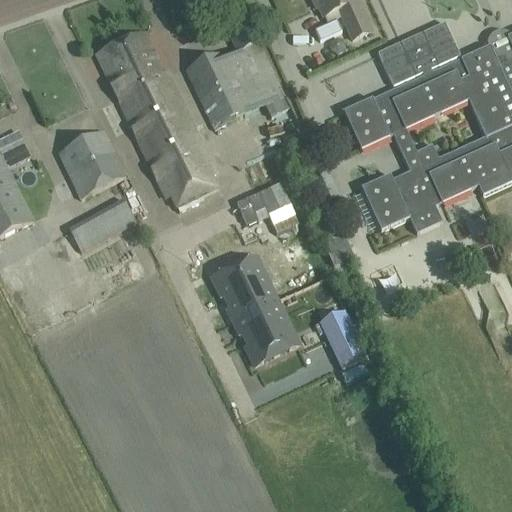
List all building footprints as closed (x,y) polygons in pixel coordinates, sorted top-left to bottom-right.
[(354,4),(352,0),(309,0),(315,11),(319,10),(324,20),(338,13),(352,43),(373,34),(358,3),(354,4)] [(291,113),(258,47),(259,47),(248,24),(226,34),(237,56),(224,62),(221,56),(186,73),(214,135),(266,111),(271,123),(291,113)] [(377,55),(394,92),(462,62),(444,24),(377,55)] [(162,76),(143,35),(96,58),(165,201),(171,200),(176,211),(218,191),(213,179),(217,177),(167,74),(162,76)] [(511,37),(506,40),(509,46),(494,52),(492,48),(462,62),(394,92),(343,116),(360,153),(392,139),(409,175),(392,183),(390,178),(361,192),(380,235),(409,222),(416,236),(429,231),(441,225),(434,210),(441,207),(476,191),(479,190),(483,200),(511,186),(511,37)] [(344,46),(338,40),(329,45),(329,53),(337,58),(345,54),(344,46)] [(280,150),(299,142),(295,132),(276,141),(280,150)] [(0,241),(33,225),(2,162),(27,150),(18,134),(0,142),(0,241)] [(126,180),(104,135),(58,156),(80,202),(126,180)] [(327,195),(313,201),(327,231),(341,224),(344,230),(351,226),(326,169),(317,174),(327,195)] [(302,181),(310,200),(320,194),(312,176),(302,181)] [(124,203),(69,233),(81,254),(135,225),(124,203)] [(212,218),(220,233),(229,228),(221,213),(212,218)] [(232,260),(243,256),(232,230),(221,235),(232,260)] [(333,270),(354,260),(343,237),(323,246),(333,270)] [(511,244),(502,249),(506,258),(511,254),(511,244)] [(226,310),(233,326),(278,304),(256,261),(213,282),(222,302),(226,301),(229,308),(226,310)] [(362,274),(380,312),(404,301),(386,263),(362,274)] [(301,350),(278,304),(233,326),(240,340),(244,338),(249,348),(245,350),(256,372),(301,350)] [(346,315),(323,325),(342,368),(365,358),(346,315)]
